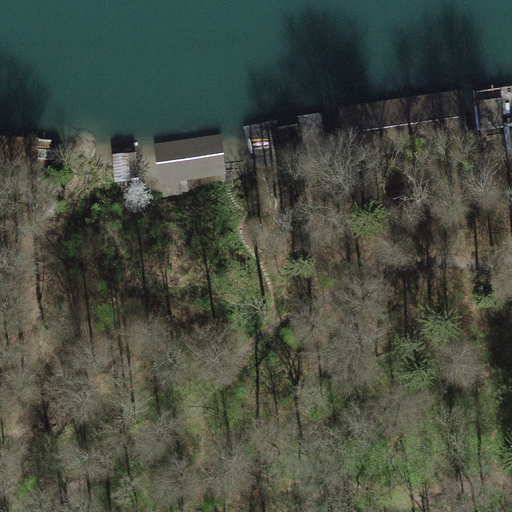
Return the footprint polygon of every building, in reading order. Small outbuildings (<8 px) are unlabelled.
[(511,90),(476,95),(481,130),(511,125),(511,90)] [(460,95),(340,112),(345,149),(465,132),(460,95)] [(323,113),(252,121),(257,164),(328,154),(323,113)] [(222,135),(153,144),(159,185),(228,176),(224,144),(222,135)] [(51,144),(0,141),(0,175),(49,178),(51,144)] [(134,148),(113,150),(116,180),(136,178),(134,148)]
